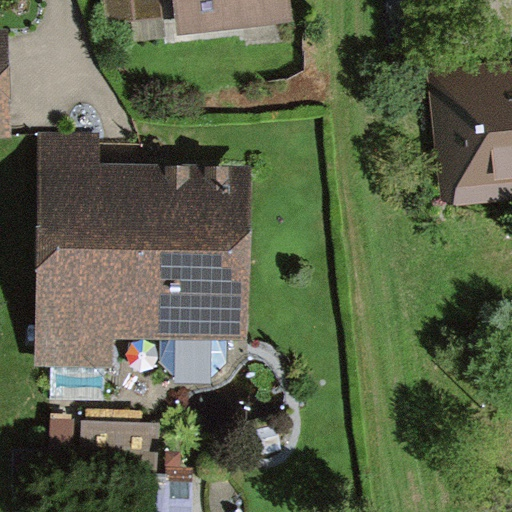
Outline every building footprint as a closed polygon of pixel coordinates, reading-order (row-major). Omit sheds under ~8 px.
[(104,0),(107,25),(176,17),(178,34),(292,22),(289,0),(104,0)] [(0,132),(9,132),(5,34),(0,33),(0,132)] [(511,65),(433,73),(447,208),(511,201),(511,65)] [(246,342),(249,165),(98,163),(99,133),(40,132),(36,362),(117,364),(118,340),(246,342)] [(163,428),(53,421),(50,465),(160,473),(163,428)]
